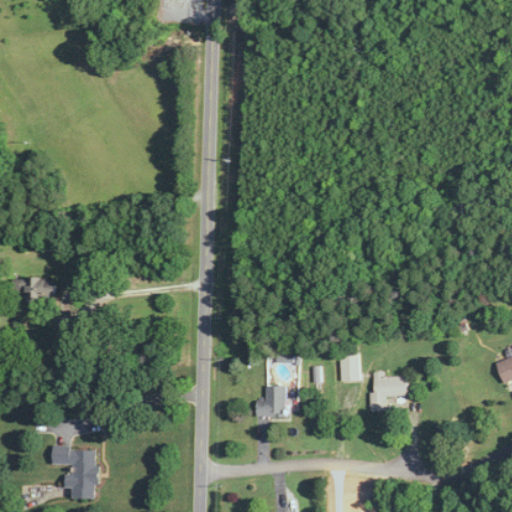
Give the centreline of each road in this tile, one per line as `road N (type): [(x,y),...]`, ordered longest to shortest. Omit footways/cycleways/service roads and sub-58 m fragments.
road 1 (tertiary): [(198,511),(211,0)]
road 2 (residential): [(200,469),(324,463),(446,475),(511,448)]
